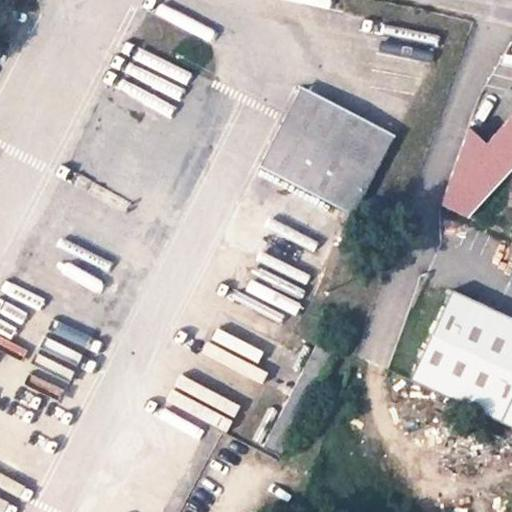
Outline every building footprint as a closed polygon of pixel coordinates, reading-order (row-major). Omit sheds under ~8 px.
[(288,126),(376,173),(394,136),(307,91),(288,126)] [(431,212),(461,221),(511,163),(511,106),(479,143),(453,135),(431,212)] [(376,173),(288,126),(264,169),(353,217),(376,173)] [(511,427),(511,317),(453,290),(411,380),(511,427)] [(335,350),(318,341),(262,448),(280,458),(335,350)]
